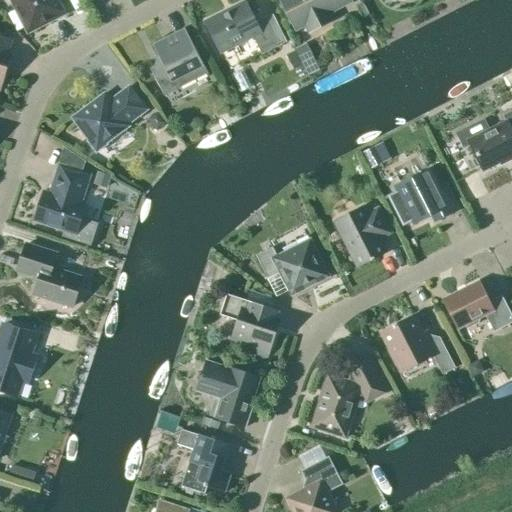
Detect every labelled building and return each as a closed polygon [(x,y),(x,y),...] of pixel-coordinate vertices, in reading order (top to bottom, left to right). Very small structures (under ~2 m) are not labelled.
[(11,0),(28,32),(64,13),(57,0),(11,0)] [(281,0),(296,28),(306,22),(310,30),(329,20),(325,12),(348,1),(347,0),(281,0)] [(273,14),(268,16),(255,23),(245,3),(205,23),(220,52),(252,36),(261,55),(267,52),(272,62),(287,54),(282,44),(287,42),(273,14)] [(150,68),(164,95),(207,73),(183,28),(182,28),(184,31),(155,46),(153,43),(152,44),(159,58),(158,64),(150,68)] [(321,29),(302,38),(308,52),(327,44),(321,29)] [(10,40),(0,36),(0,87),(9,62),(4,60),(10,40)] [(115,98),(116,99),(111,103),(104,94),(72,118),(89,140),(87,142),(95,153),(107,145),(106,143),(128,126),(126,124),(146,110),(129,87),(115,98)] [(470,145),(483,171),(508,158),(509,160),(511,158),(511,111),(503,116),(506,122),(489,130),(483,119),(455,133),(463,149),(470,145)] [(55,138),(32,132),(26,156),(49,162),(55,138)] [(372,176),(392,165),(380,142),(360,153),(372,176)] [(52,188),(53,188),(51,194),(43,191),(33,221),(65,232),(63,236),(62,235),(61,237),(91,246),(91,245),(89,244),(96,224),(80,219),(85,205),(80,203),(90,175),(83,173),(87,162),(64,148),(52,188)] [(454,212),(443,189),(439,191),(428,170),(395,187),(398,193),(389,197),(404,226),(412,221),(413,224),(430,215),(434,222),(454,212)] [(94,185),(107,189),(111,176),(98,172),(94,185)] [(471,172),(455,179),(466,202),(482,195),(471,172)] [(334,221),(357,267),(374,259),(374,258),(385,252),(378,238),(388,233),(377,210),(366,215),(362,207),(334,221)] [(277,257),(272,247),(256,255),(267,278),(280,272),(291,295),(328,276),(309,240),(277,257)] [(17,271),(39,278),(34,295),(72,308),(82,277),(51,267),(55,254),(26,244),(17,271)] [(384,255),(391,271),(401,267),(395,250),(384,255)] [(511,322),(511,316),(501,295),(489,302),(479,283),(443,301),(457,328),(464,324),(465,327),(468,328),(477,323),(478,320),(477,318),(484,314),(493,332),(511,322)] [(277,327),(272,325),(276,311),(226,295),(220,315),(237,320),(232,337),(254,344),(251,355),(266,360),(277,327)] [(380,333),(401,372),(432,356),(442,374),(455,368),(439,338),(427,344),(413,316),(380,333)] [(36,357),(29,355),(35,334),(4,324),(0,334),(0,391),(15,396),(21,379),(28,381),(36,357)] [(365,401),(366,401),(383,393),(365,357),(348,366),(353,375),(350,383),(327,376),(326,380),(324,382),(322,387),(323,390),(316,412),(314,414),(312,419),(312,422),(313,422),(312,426),(331,432),(330,434),(345,438),(348,428),(347,427),(358,393),(363,390),(368,399),(365,401)] [(196,391),(222,400),(217,417),(215,417),(215,418),(245,428),(253,405),(251,404),(259,378),(230,368),(206,361),(196,391)] [(158,422),(176,428),(180,416),(161,411),(158,422)] [(0,412),(0,446),(10,415),(0,412)] [(201,425),(218,430),(220,423),(204,418),(201,425)] [(230,473),(220,469),(223,459),(224,460),(228,446),(230,447),(231,446),(181,429),(176,444),(193,450),(190,461),(189,461),(188,462),(189,462),(182,485),(181,485),(180,486),(204,494),(207,487),(225,492),(225,491),(224,491),(230,473)] [(300,471),(307,483),(305,490),(288,499),(294,511),(334,511),(325,493),(342,484),(328,457),(300,471)] [(187,511),(189,510),(159,500),(155,511),(187,511)]
